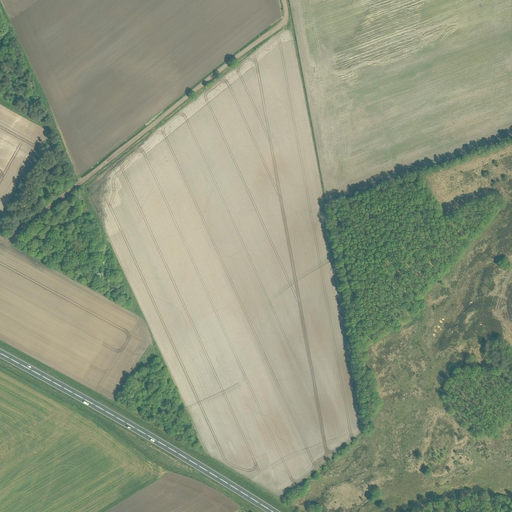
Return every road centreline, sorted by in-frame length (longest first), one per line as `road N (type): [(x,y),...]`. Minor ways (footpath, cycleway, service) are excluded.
road 1 (track): [(15,236),(283,22),(283,0)]
road 2 (trunk): [(272,511),(0,353)]
road 3 (track): [(403,472),(439,478),(483,465),(458,422)]
